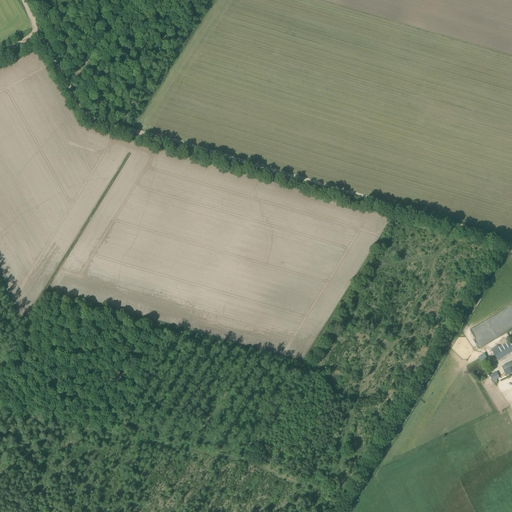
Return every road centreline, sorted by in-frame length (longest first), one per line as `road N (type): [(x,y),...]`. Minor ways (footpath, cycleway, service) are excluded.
road 1 (track): [(453,223),(130,129)]
road 2 (track): [(130,129),(86,112),(41,31)]
